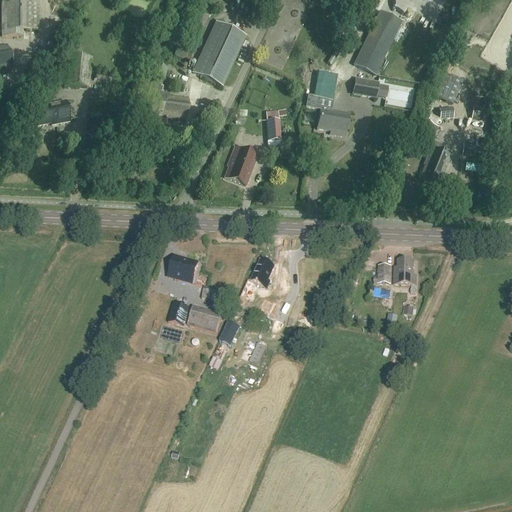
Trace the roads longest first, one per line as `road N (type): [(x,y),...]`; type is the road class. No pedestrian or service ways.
road 1 (secondary): [(511,238),(164,222)]
road 2 (unclassified): [(28,511),(164,222)]
road 3 (unclassified): [(164,222),(180,209),(277,0)]
road 4 (secondary): [(164,222),(0,214)]
